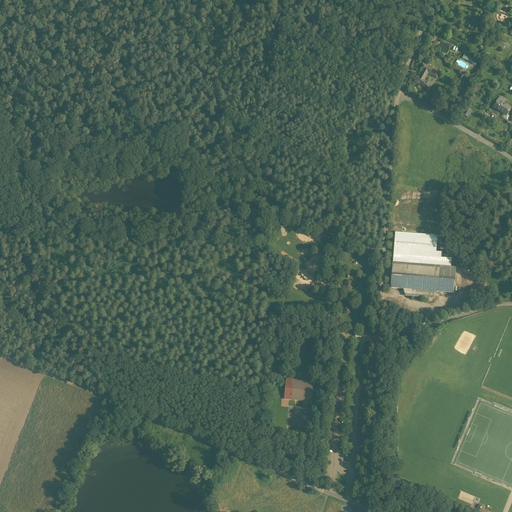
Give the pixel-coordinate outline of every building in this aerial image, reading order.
[(478,60),(465,54),(462,59),(475,66),(478,60)] [(420,68),(423,70),(420,77),(419,76),(418,76),(417,77),(416,77),(415,78),(415,80),(415,81),(416,83),(417,83),(419,83),(428,90),(431,86),(424,80),(428,73),(436,78),(439,73),(423,63),(420,68)] [(470,80),(460,74),(457,80),(467,86),(470,80)] [(498,100),(493,108),(504,114),(506,116),(507,115),(511,107),(504,103),(498,100)] [(463,115),(468,118),(472,111),(466,108),(463,115)] [(456,267),(393,262),(391,288),(402,289),(439,292),(454,293),(456,267)] [(352,281),(348,280),(345,282),(344,286),(346,289),(349,290),(353,288),(354,285),(352,281)] [(439,292),(402,289),(406,296),(433,298),(439,292)] [(314,381),(287,379),(286,389),(285,399),(304,401),(308,402),(311,402),(314,381)]
